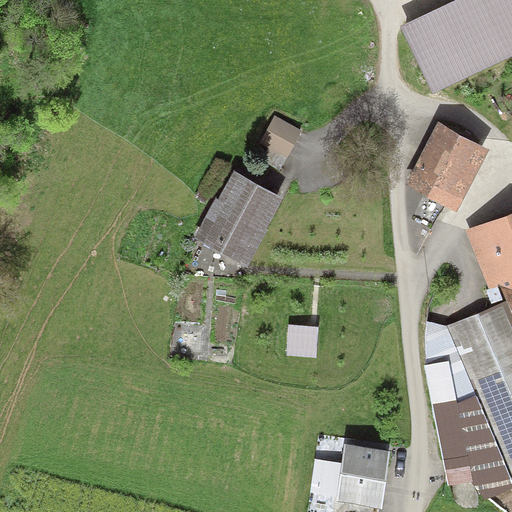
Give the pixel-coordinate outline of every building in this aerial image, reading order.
[(273,117),(259,142),(283,156),(297,131),(273,117)] [(437,122),(406,181),(451,205),(482,145),(437,122)] [(213,199),(194,235),(241,259),(276,193),(215,161),(198,192),(213,199)] [(511,209),(464,229),(486,284),(496,280),(505,301),(511,318),(511,209)] [(511,318),(505,301),(444,326),(426,324),(424,334),(425,359),(429,389),(446,481),(469,476),(487,491),(511,481),(511,318)] [(318,312),(304,311),(304,325),(317,325),(318,312)] [(285,327),(284,353),(313,354),(314,328),(285,327)] [(353,373),(315,369),(312,399),(350,404),(353,373)] [(373,383),(361,381),(359,395),(370,397),(373,383)] [(336,491),(335,497),(374,503),(382,449),(343,443),(340,460),(336,491)] [(311,488),(336,491),(340,460),(315,456),(311,488)]
